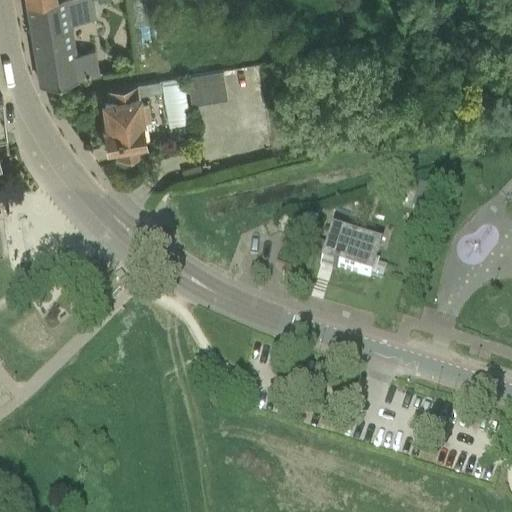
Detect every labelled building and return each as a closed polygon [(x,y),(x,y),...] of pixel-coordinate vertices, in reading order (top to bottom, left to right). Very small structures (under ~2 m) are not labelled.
[(27,0),(41,81),(42,81),(99,71),(95,47),(76,50),(72,21),(96,17),(93,0),(27,0)] [(224,67),(191,71),(194,100),(227,96),(224,67)] [(159,79),(144,81),(146,92),(161,90),(159,79)] [(166,110),(187,109),(184,80),(164,82),(166,110)] [(119,157),(143,153),(141,143),(147,142),(144,120),(152,119),(149,101),(143,102),(141,93),(146,92),(144,81),(108,87),(110,98),(105,100),(107,115),(104,116),(106,129),(102,129),(104,145),(116,143),(119,157)] [(417,186),(410,209),(420,212),(427,189),(417,186)] [(369,281),(370,277),(382,281),(386,268),(374,264),(375,262),(379,249),(356,241),(330,232),(325,248),(311,243),(306,258),(321,263),(319,267),(320,267),(321,267),(331,270),(331,271),(336,272),(337,270),(369,281)] [(381,511),(463,511),(465,506),(378,479),(369,508),(381,511)]
